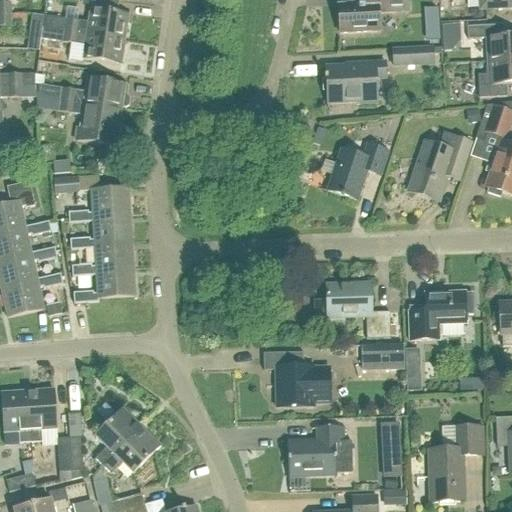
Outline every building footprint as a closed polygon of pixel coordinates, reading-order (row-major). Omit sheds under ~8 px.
[(378,15),(392,14),(409,14),(408,0),(359,0),(360,5),(338,6),(339,35),(379,33),(378,15)] [(426,0),(427,6),(418,7),(419,21),(437,19),(436,7),(439,7),(438,0),(426,0)] [(511,0),(479,0),(480,11),(511,9),(511,0)] [(0,17),(10,17),(10,5),(0,5),(0,17)] [(89,24),(66,21),(44,18),(42,30),(124,42),(128,16),(112,14),(91,11),(89,24)] [(10,17),(0,17),(0,28),(10,28),(10,17)] [(486,40),(488,64),(511,62),(511,38),(503,39),(502,27),(467,29),(467,41),(486,40)] [(124,42),(42,30),(41,41),(85,48),(83,62),(120,67),(124,42)] [(432,50),(393,52),(393,68),(433,66),(432,50)] [(511,62),(488,64),(488,76),(477,77),(479,100),(506,98),(505,87),(511,86),(511,62)] [(386,80),(385,64),(357,66),(357,68),(325,69),(327,106),(358,104),(358,106),(377,105),(376,81),(386,80)] [(0,88),(35,88),(35,76),(0,76),(0,88)] [(37,99),(61,102),(121,112),(122,110),(125,110),(129,108),(130,101),(127,97),(124,97),(125,86),(88,80),(86,94),(39,87),(37,99)] [(0,100),(22,100),(35,99),(35,88),(0,88),(0,124),(2,125),(1,114),(0,114),(0,100)] [(115,149),(121,112),(61,102),(59,114),(82,118),(80,131),(77,131),(76,143),(115,149)] [(487,108),(475,141),(483,144),(487,135),(505,142),(511,122),(511,106),(500,107),(499,112),(487,108)] [(469,148),(453,143),(442,139),(437,152),(424,147),(408,191),(437,201),(448,171),(459,175),(469,148)] [(487,195),(501,200),(502,195),(511,198),(511,148),(497,143),(490,165),(494,166),(486,190),(488,191),(487,195)] [(379,177),(387,153),(367,146),(362,160),(340,152),(327,193),(356,203),(366,172),(379,177)] [(78,179),(53,181),(54,196),(79,195),(78,179)] [(0,207),(0,235),(27,230),(27,228),(23,210),(36,207),(31,183),(8,188),(12,205),(0,207)] [(128,190),(91,192),(92,213),(68,214),(69,225),(93,224),(92,219),(130,217),(128,190)] [(92,219),(93,224),(94,239),(69,241),(70,252),(94,250),(94,247),(131,244),(130,217),(92,219)] [(50,222),(27,228),(27,230),(0,235),(0,264),(33,257),(33,254),(29,238),(53,233),(50,222)] [(94,247),(94,250),(95,266),(71,268),(72,279),(96,277),(96,274),(133,272),(131,244),(94,247)] [(0,264),(0,284),(2,292),(39,284),(39,280),(35,265),(59,259),(56,249),(33,254),(33,257),(0,264)] [(96,274),(96,277),(97,293),(73,294),(73,305),(99,304),(98,301),(134,299),(133,272),(96,274)] [(2,292),(8,319),(45,311),(41,291),(64,285),(62,275),(39,280),(39,284),(2,292)] [(371,286),(327,287),(327,302),(315,303),(315,320),(327,319),(327,321),(366,320),(367,341),(391,341),(390,314),(372,315),(371,286)] [(471,295),(424,297),(424,309),(407,309),(408,344),(433,343),(432,327),(464,326),(464,318),(472,318),(471,295)] [(499,338),(501,338),(501,349),(511,348),(511,304),(497,306),(499,338)] [(417,353),(405,353),(405,365),(417,365),(417,353)] [(303,370),(302,355),(262,356),(263,372),(278,371),(279,387),(275,387),(276,409),(313,408),(313,406),(329,405),(328,369),(303,370)] [(365,377),(390,376),(389,355),(364,356),(365,377)] [(418,381),(406,381),(406,393),(418,393),(418,381)] [(54,392),(28,393),(31,432),(30,432),(31,444),(42,444),(41,432),(57,431),(54,392)] [(31,432),(28,393),(1,395),(4,434),(18,433),(19,445),(31,444),(30,432),(31,432)] [(102,468),(141,430),(122,411),(95,439),(109,452),(104,457),(101,454),(95,461),(102,468)] [(511,478),(511,419),(495,421),(496,446),(508,446),(510,478),(511,478)] [(483,457),(482,429),(456,430),(456,452),(429,453),(431,504),(421,504),(421,506),(464,504),(462,458),(483,457)] [(114,468),(119,463),(132,475),(159,448),(141,430),(102,468),(111,477),(117,471),(114,468)] [(342,431),(344,431),(344,430),(310,431),(310,432),(314,432),(315,445),(289,446),(289,442),(286,442),(288,487),(289,487),(289,478),(334,476),(334,481),(336,481),(336,477),(352,476),(351,444),(343,445),(342,431)] [(80,439),(69,440),(72,474),(82,473),(80,439)] [(59,475),(72,474),(69,440),(57,441),(59,475)] [(10,494),(35,488),(32,477),(32,462),(22,465),(25,478),(7,483),(10,494)] [(128,511),(145,507),(141,496),(101,508),(101,511),(128,511)] [(376,511),(376,499),(351,500),(351,511),(376,511)] [(73,511),(93,511),(91,502),(72,507),(73,511)] [(15,511),(52,511),(51,503),(15,511)]
